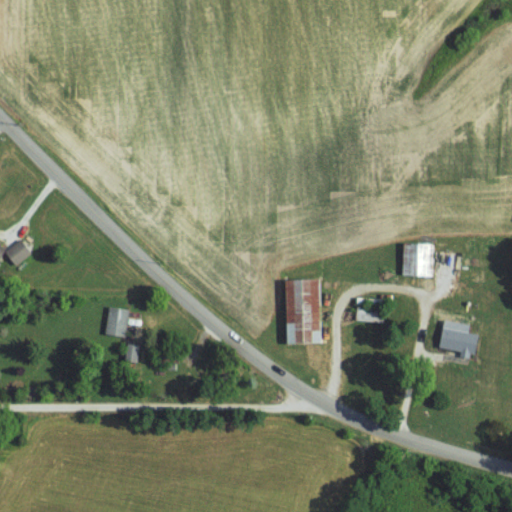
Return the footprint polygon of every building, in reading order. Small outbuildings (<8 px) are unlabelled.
[(32,253),(21,239),(6,250),(16,264),(32,253)] [(403,274),(419,274),(420,270),(426,270),(426,266),(432,266),(432,244),(404,243),(403,274)] [(320,278),(287,279),(288,343),(322,342),(320,278)] [(131,309),(111,305),(105,332),(125,336),(131,309)] [(358,305),(356,319),(383,322),(385,307),(358,305)] [(440,347),(461,351),(460,355),(474,358),(479,333),(444,326),(440,347)] [(138,361),(141,344),(128,342),(126,359),(138,361)]
